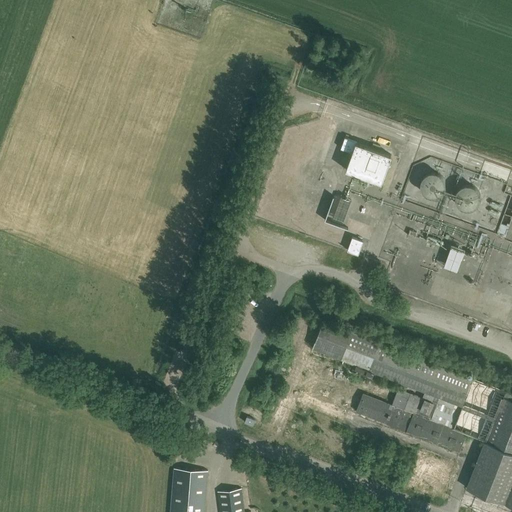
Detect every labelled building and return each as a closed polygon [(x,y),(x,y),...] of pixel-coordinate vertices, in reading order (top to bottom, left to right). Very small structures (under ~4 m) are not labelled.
[(355,141),(345,137),(341,147),(351,151),(345,167),(380,180),(389,156),(354,143),(355,141)] [(444,185),(444,180),(442,175),(438,171),(432,170),(427,171),(422,174),(420,179),(420,185),(422,190),(426,193),(432,195),(437,194),(442,190),(444,185)] [(477,203),(479,198),(479,192),(476,187),(472,184),(466,183),(460,185),(456,190),(455,196),(456,201),(460,206),(466,208),(472,207),(477,203)] [(350,200),(341,197),(333,217),(343,221),(350,200)] [(360,216),(375,216),(375,202),(370,202),(370,205),(361,204),(361,202),(355,202),(354,206),(361,206),(360,216)] [(363,241),(352,237),(347,250),(358,254),(363,241)] [(464,251),(451,246),(444,265),(457,270),(464,251)] [(504,390),(338,326),(329,331),(320,328),(313,347),(356,364),(353,372),(374,380),(377,372),(402,382),(393,405),(364,394),(357,411),(459,451),(466,432),(485,440),(466,488),(511,505),(511,400),(502,397),(504,390)] [(251,409),(248,416),(257,420),(260,413),(251,409)] [(204,511),(208,470),(174,467),(170,511),(204,511)] [(244,511),(241,488),(218,491),(220,511),(244,511)]
